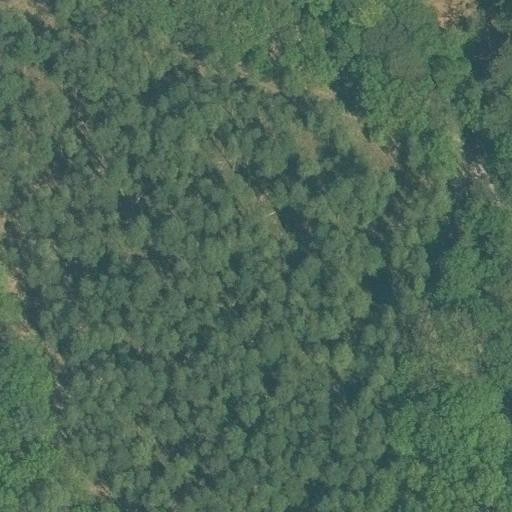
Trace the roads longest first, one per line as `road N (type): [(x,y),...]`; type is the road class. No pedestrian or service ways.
road 1 (track): [(474,161),(374,511)]
road 2 (track): [(468,152),(360,0)]
